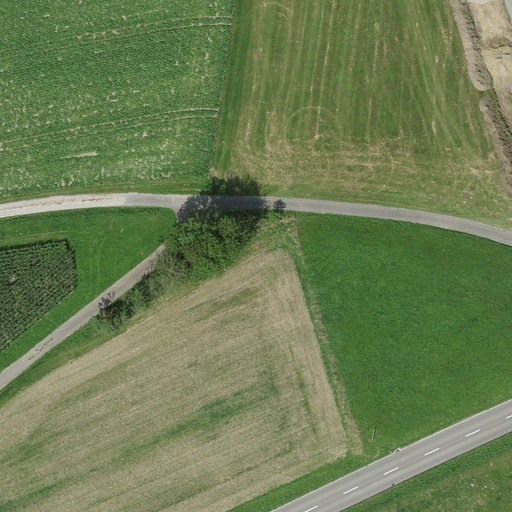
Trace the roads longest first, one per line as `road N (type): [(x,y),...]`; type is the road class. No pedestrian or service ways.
road 1 (track): [(511,237),(325,206),(69,202),(0,212)]
road 2 (track): [(196,203),(186,233),(161,259),(0,383)]
road 3 (tertiary): [(511,417),(310,511)]
